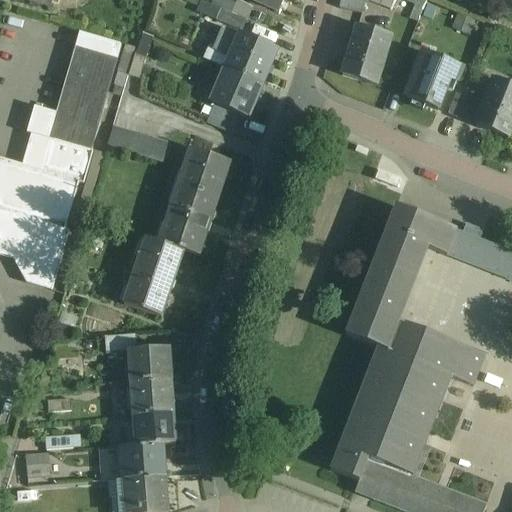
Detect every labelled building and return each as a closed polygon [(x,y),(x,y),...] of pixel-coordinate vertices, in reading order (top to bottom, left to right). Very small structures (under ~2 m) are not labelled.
[(20,0),(50,9),(52,0),(20,0)] [(247,9),(226,0),(225,0),(221,10),(242,19),(247,9)] [(284,0),(247,0),(279,13),(284,0)] [(364,3),(349,0),(341,0),(339,10),(362,15),(365,3),(364,3)] [(394,0),(369,0),(368,3),(390,12),(394,0)] [(246,21),(220,10),(215,22),(242,33),(246,21)] [(240,36),(223,29),(213,52),(230,60),(240,36)] [(391,39),(357,29),(342,77),(376,88),(376,86),(374,86),(379,68),(382,69),(391,39)] [(121,46),(79,35),(75,50),(116,62),(121,46)] [(276,51),(240,36),(230,60),(234,62),(230,72),(262,86),(266,76),(268,77),(272,66),(270,65),(276,51)] [(125,48),(114,86),(124,89),(133,57),(135,51),(125,48)] [(56,115),(49,141),(50,141),(41,173),(41,174),(79,185),(79,184),(84,186),(93,153),(90,152),(116,62),(75,50),(56,115)] [(463,70),(424,54),(406,100),(438,112),(450,82),(457,85),(463,70)] [(146,59),(135,55),(128,77),(139,81),(146,59)] [(230,72),(226,70),(211,105),(247,120),(253,106),(255,107),(260,96),(258,95),(262,86),(230,72)] [(511,129),(511,88),(494,82),(476,128),(508,140),(511,129)] [(467,99),(456,95),(448,115),(458,120),(467,99)] [(479,104),(467,99),(458,120),(471,124),(479,104)] [(56,115),(34,109),(27,135),(32,136),(23,167),(41,173),(50,141),(49,141),(56,115)] [(168,146),(113,129),(107,148),(163,165),(168,146)] [(230,165),(190,152),(183,174),(189,176),(185,188),(181,187),(174,206),(172,205),(165,227),(167,227),(161,245),(184,253),(199,258),(230,165)] [(23,167),(0,160),(0,254),(16,259),(29,282),(52,289),(51,292),(52,292),(69,233),(65,231),(79,185),(41,174),(41,173),(23,167)] [(397,210),(348,336),(347,335),(346,337),(379,349),(388,353),(389,352),(388,351),(398,324),(428,249),(447,257),(457,232),(396,208),(396,209),(397,210)] [(463,224),(460,232),(477,239),(480,231),(463,224)] [(511,253),(472,238),(457,232),(447,257),(506,280),(511,264),(511,253)] [(161,245),(146,240),(124,306),(162,319),(184,253),(161,245)] [(398,324),(388,351),(389,352),(388,353),(379,349),(331,472),(359,483),(376,489),(371,500),(401,511),(484,511),(487,507),(413,478),(451,379),(473,388),(485,358),(398,324)] [(135,337),(105,339),(106,355),(108,355),(129,354),(137,353),(135,337)] [(137,353),(129,354),(131,385),(171,383),(169,351),(137,353)] [(129,354),(108,355),(110,387),(131,385),(129,354)] [(171,383),(131,385),(133,417),(173,415),(172,406),(174,406),(173,396),(172,396),(171,383)] [(71,401),(48,403),(49,414),(72,413),(71,401)] [(173,415),(133,417),(136,449),(162,447),(175,446),(173,415)] [(72,437),(45,439),(46,452),(73,450),(72,437)] [(136,449),(122,450),(124,482),(165,479),(162,447),(136,449)] [(47,456),(26,457),(27,468),(48,467),(47,456)] [(48,467),(27,468),(28,480),(50,478),(49,467),(48,467)] [(124,482),(116,483),(118,511),(166,511),(165,479),(124,482)]
